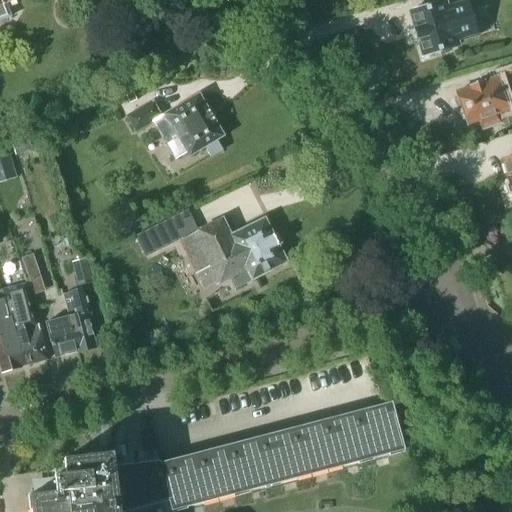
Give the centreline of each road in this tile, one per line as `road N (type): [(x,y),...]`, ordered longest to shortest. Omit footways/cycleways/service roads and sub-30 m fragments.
road 1 (residential): [(0,418),(461,297)]
road 2 (tertiary): [(461,297),(390,161),(236,0)]
road 3 (tertiary): [(511,469),(487,351)]
